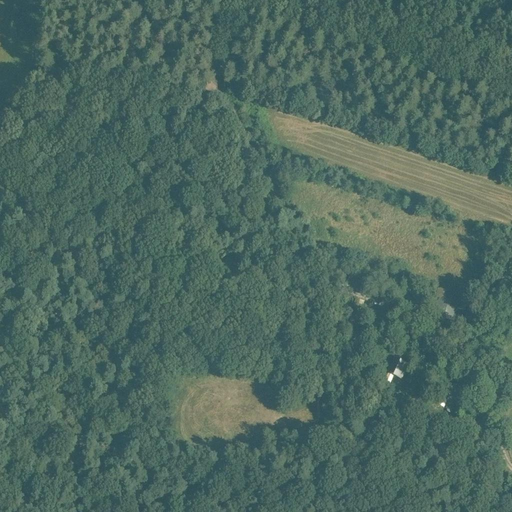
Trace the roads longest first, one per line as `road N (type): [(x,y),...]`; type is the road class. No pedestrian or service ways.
road 1 (track): [(220,100),(182,130),(5,511)]
road 2 (track): [(221,6),(511,105)]
road 3 (track): [(36,63),(220,100)]
